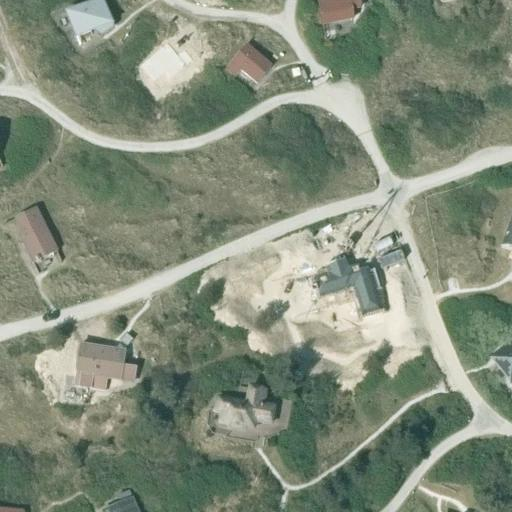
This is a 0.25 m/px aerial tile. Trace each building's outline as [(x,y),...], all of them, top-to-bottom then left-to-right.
[(357,0),(316,0),(320,17),(326,15),(328,24),(352,20),(350,11),(359,9),(357,0)] [(101,2),(66,15),(75,37),(95,30),(100,36),(112,29),(110,23),(109,24),(101,2)] [(166,43),(129,74),(150,99),(172,81),(170,79),(192,60),(183,50),(177,56),(166,43)] [(245,47),(226,70),(235,78),(240,72),(256,85),(270,69),(245,47)] [(32,265),(56,253),(35,212),(15,222),(27,247),(24,249),(32,265)] [(511,214),(500,250),(511,254),(511,214)] [(327,277),(309,283),(315,302),(352,290),(361,317),(381,311),(374,292),(382,289),(377,272),(369,275),(367,269),(359,272),(357,267),(347,270),(344,261),(324,268),(327,277)] [(511,343),(491,361),(510,383),(511,380),(511,343)] [(79,347),(75,376),(120,382),(120,381),(133,383),(135,370),(122,368),(124,354),(79,347)] [(262,408),(264,393),(249,390),(246,406),(217,401),(214,414),(221,415),(220,425),(252,431),(254,421),(262,423),(262,424),(270,426),(273,410),(262,408)] [(134,511),(130,501),(127,494),(116,498),(120,506),(105,511),(134,511)]
